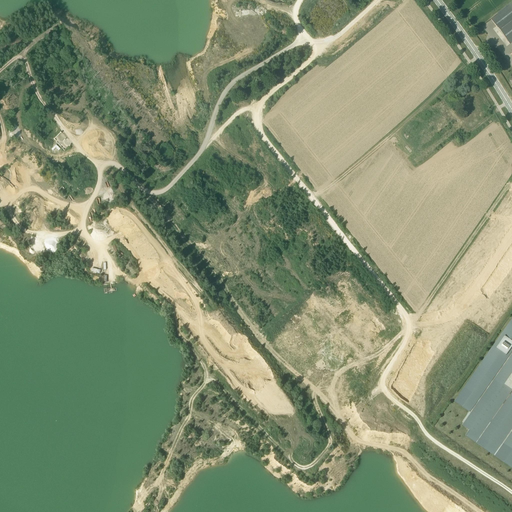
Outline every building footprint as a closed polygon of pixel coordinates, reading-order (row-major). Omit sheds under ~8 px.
[(511,42),(511,3),(491,19),(510,44),(511,42)] [(474,117),(480,112),(472,101),(466,105),(474,117)] [(450,112),(410,142),(415,149),(450,123),(455,129),(460,125),(450,112)] [(453,128),(411,157),(416,163),(457,134),(453,128)] [(511,319),(455,401),(443,419),(466,435),(511,467),(511,319)]
